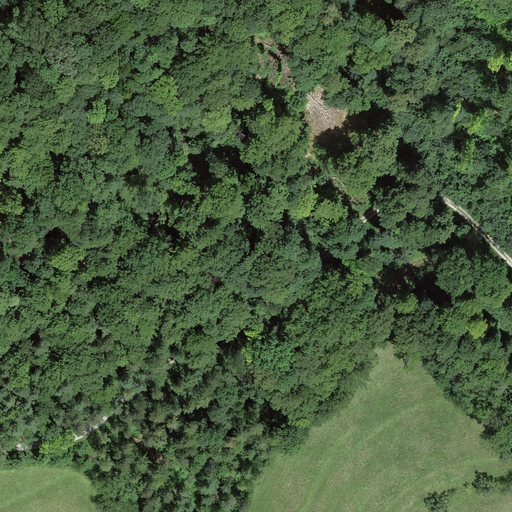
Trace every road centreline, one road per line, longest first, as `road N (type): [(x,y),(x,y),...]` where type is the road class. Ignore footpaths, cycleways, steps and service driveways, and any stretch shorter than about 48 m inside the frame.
road 1 (track): [(511,264),(455,205),(409,191),(382,203),(252,319),(154,372),(97,428),(0,453)]
road 2 (track): [(355,0),(317,56),(0,351)]
road 3 (track): [(168,0),(0,171)]
